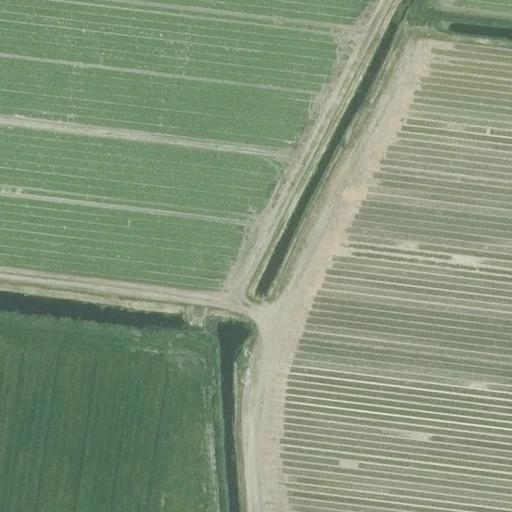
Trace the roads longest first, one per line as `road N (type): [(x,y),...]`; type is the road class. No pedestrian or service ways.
road 1 (track): [(253,511),(245,416),(252,362),(432,0)]
road 2 (track): [(0,277),(247,308),(268,320)]
